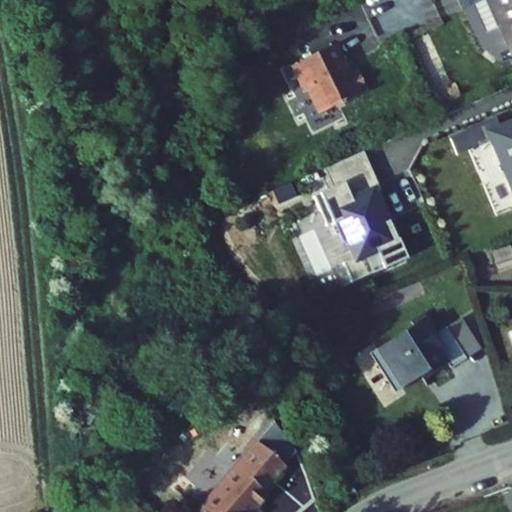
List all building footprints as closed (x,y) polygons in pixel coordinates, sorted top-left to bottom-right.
[(483,0),(480,0),(472,4),(487,31),(497,25),(483,0)] [(511,0),(483,0),(497,25),(511,55),(511,0)] [(356,68),(350,58),(351,55),(343,40),(298,61),(312,89),(316,86),(324,102),(335,106),(375,85),(364,64),(356,68)] [(511,122),(489,134),(511,180),(511,122)] [(365,154),(362,148),(324,167),(327,173),(365,154)] [(380,185),(365,154),(327,173),(333,185),(314,194),(328,223),(335,220),(345,240),(350,238),(358,255),(366,251),(375,269),(407,254),(389,217),(384,219),(379,208),(382,207),(373,188),(380,185)] [(422,321),(371,355),(395,391),(426,370),(421,363),(438,351),(452,371),(472,357),(448,323),(431,334),(422,321)] [(252,448),(194,510),(196,511),(244,511),(258,497),(262,501),(284,477),(252,448)]
